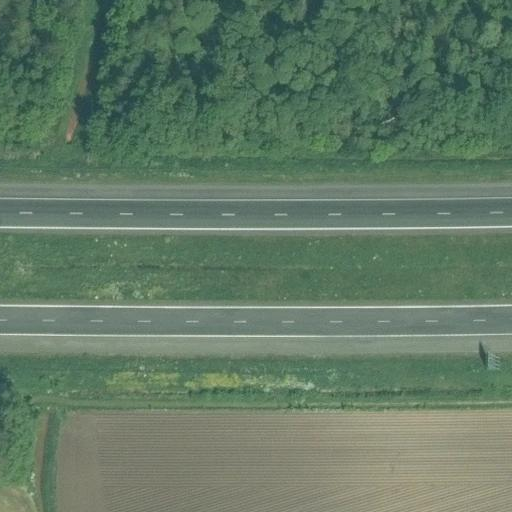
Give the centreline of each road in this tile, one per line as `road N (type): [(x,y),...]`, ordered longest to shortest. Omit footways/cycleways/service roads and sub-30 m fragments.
road 1 (motorway): [(511,199),(0,208)]
road 2 (motorway): [(0,314),(511,305)]
